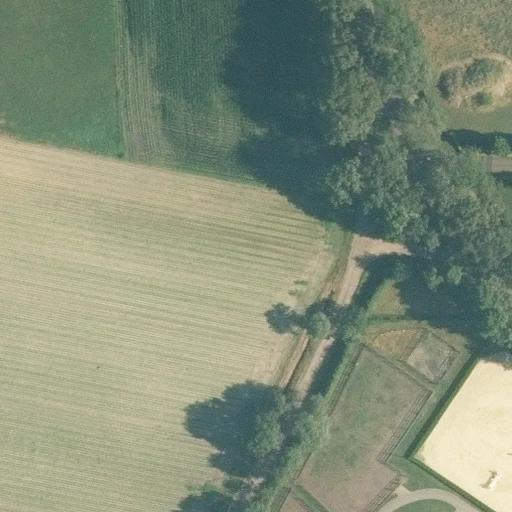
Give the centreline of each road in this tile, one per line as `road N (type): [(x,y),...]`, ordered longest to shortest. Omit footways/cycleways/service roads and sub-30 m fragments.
road 1 (track): [(235,511),(373,238),(391,92)]
road 2 (unclassified): [(511,289),(391,92),(364,0)]
